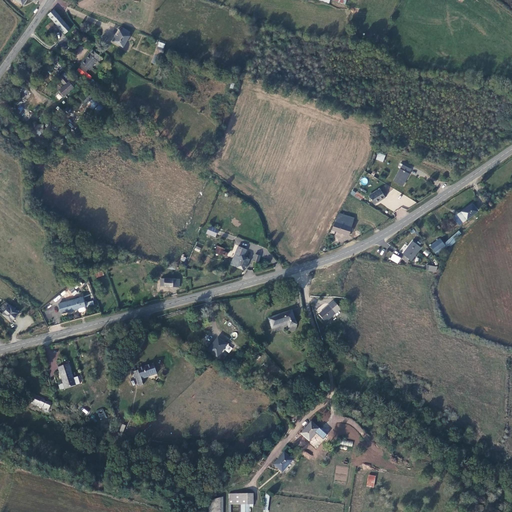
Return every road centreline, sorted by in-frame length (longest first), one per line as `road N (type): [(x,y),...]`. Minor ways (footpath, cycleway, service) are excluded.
road 1 (secondary): [(511,148),(340,253),(0,349)]
road 2 (track): [(299,267),(332,383),(253,481)]
